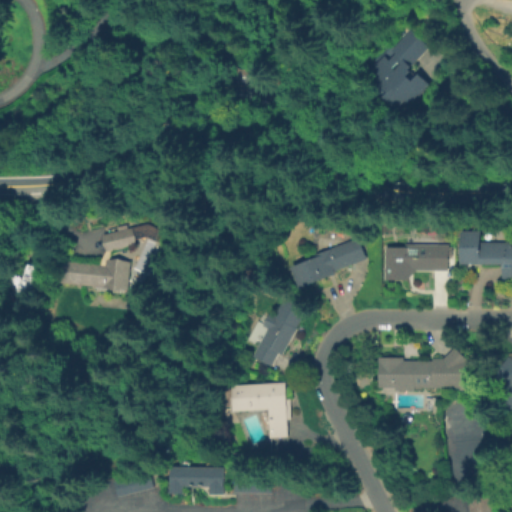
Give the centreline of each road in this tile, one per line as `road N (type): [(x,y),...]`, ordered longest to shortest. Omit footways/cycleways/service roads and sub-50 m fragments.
road 1 (secondary): [(511,188),(366,183),(247,89),(209,81),(95,169),(0,184)]
road 2 (residential): [(330,335),(317,377),(383,511)]
road 3 (residential): [(511,319),(365,319),(330,335)]
